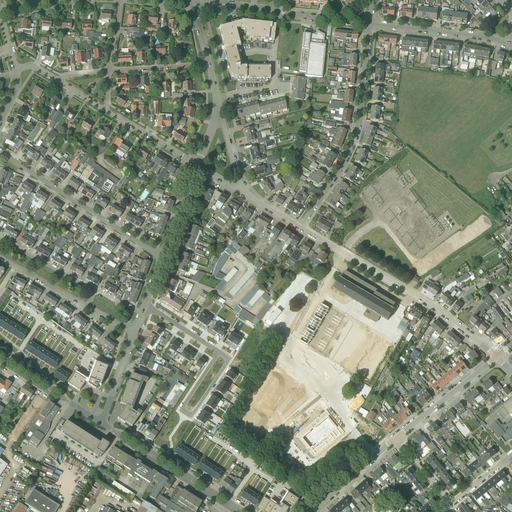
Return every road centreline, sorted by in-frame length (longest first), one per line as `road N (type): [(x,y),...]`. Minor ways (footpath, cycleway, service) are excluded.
road 1 (residential): [(495,358),(435,309),(301,228)]
road 2 (residential): [(301,228),(356,137),(371,25)]
road 3 (residential): [(161,257),(0,151)]
road 4 (tertiary): [(245,511),(118,434)]
road 5 (residential): [(218,352),(183,405),(189,414),(226,357)]
road 6 (tertiary): [(118,434),(234,511)]
road 7 (tertiary): [(508,44),(371,25)]
road 8 (residential): [(216,97),(272,87),(280,13)]
road 9 (tertiary): [(398,437),(495,358)]
